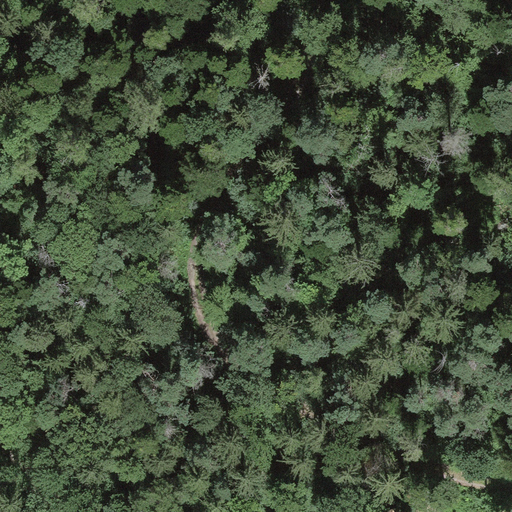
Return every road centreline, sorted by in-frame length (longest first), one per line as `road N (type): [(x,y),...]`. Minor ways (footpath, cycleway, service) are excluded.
road 1 (track): [(511,482),(411,456),(279,394),(214,337),(204,317),(197,282),(208,205),(293,75),(320,0)]
road 2 (track): [(259,511),(258,466),(214,337)]
